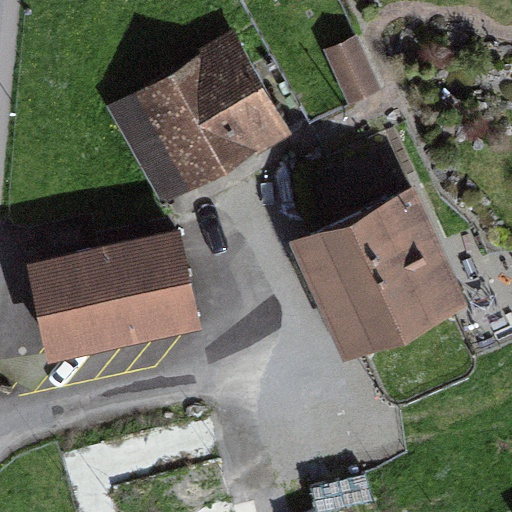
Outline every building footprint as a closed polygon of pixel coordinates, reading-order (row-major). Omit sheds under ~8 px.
[(239,35),(112,105),(170,210),(297,140),(239,35)] [(362,41),(327,56),(351,112),(386,97),(362,41)] [(420,187),(296,232),(340,351),(463,306),(420,187)] [(170,232),(22,267),(44,360),(192,324),(170,232)] [(350,511),(385,505),(372,443),(247,468),(229,380),(57,415),(76,511),(350,511)]
